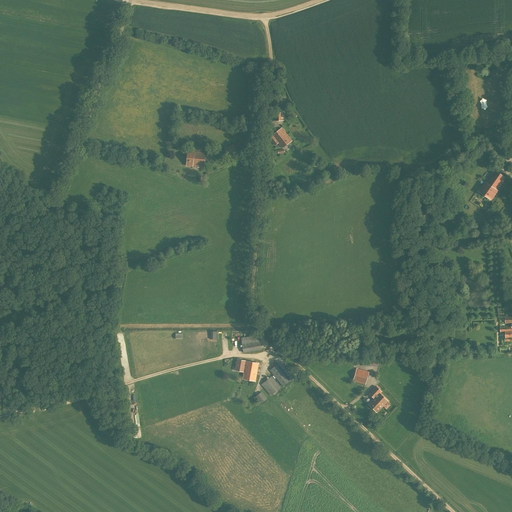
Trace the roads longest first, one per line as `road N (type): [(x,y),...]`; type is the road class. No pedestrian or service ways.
road 1 (track): [(457,511),(278,345),(252,302),(270,54),(265,15)]
road 2 (tertiary): [(0,416),(12,413),(26,390),(42,220),(129,2)]
road 3 (track): [(278,345),(13,412)]
road 4 (track): [(118,324),(262,321)]
road 5 (track): [(265,15),(129,2)]
